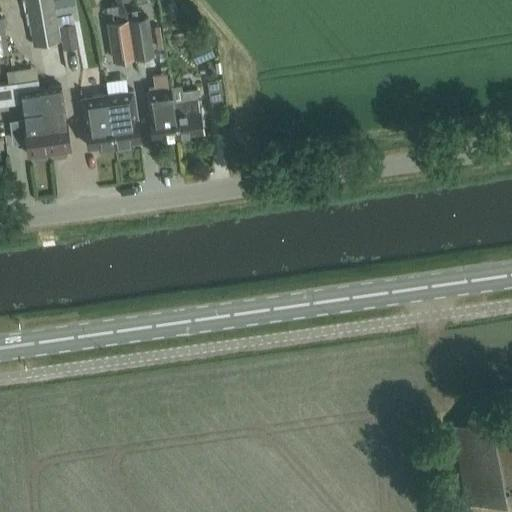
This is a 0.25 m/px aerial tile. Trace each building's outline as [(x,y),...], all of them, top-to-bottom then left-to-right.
[(59,40),(51,0),(25,0),(33,44),(59,40)] [(131,23),(135,56),(154,53),(149,16),(130,19),(131,23)] [(116,58),(135,56),(131,23),(112,26),(116,58)] [(13,76),(0,78),(0,100),(17,97),(13,76)] [(45,152),(51,151),(50,142),(48,143),(47,141),(45,141),(43,133),(46,133),(42,107),(40,88),(38,78),(17,81),(27,155),(32,154),(33,157),(35,159),(44,158),(46,156),(45,152)] [(50,142),(51,151),(52,151),(52,155),(55,157),(64,155),(66,153),(65,150),(70,149),(65,116),(61,85),(40,88),(42,107),(46,133),(43,133),(45,141),(47,141),(48,143),(50,142)] [(177,133),(173,101),(170,87),(146,91),(150,115),(149,115),(151,137),(177,133)] [(173,101),(177,133),(203,130),(201,108),(199,108),(196,89),(181,91),(183,100),(173,101)] [(107,94),(109,111),(115,149),(128,147),(130,144),(130,140),(140,139),(136,118),(135,109),(135,108),(133,90),(107,94)] [(88,146),(98,145),(98,148),(102,150),(115,149),(109,111),(107,94),(81,98),(83,116),(84,116),(85,125),(88,146)] [(511,495),(511,413),(450,426),(466,505),(511,495)]
